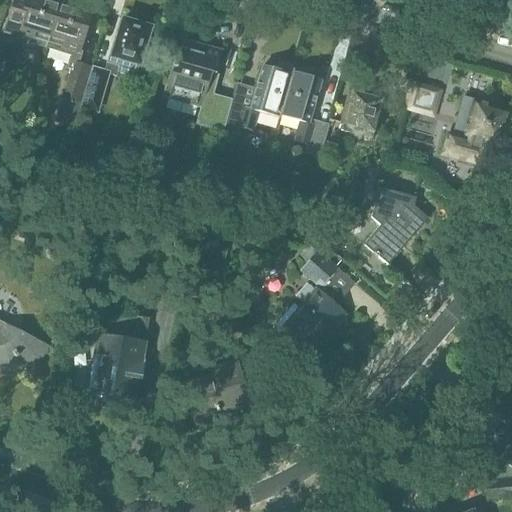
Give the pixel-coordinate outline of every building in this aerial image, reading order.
[(15,37),(16,35),(30,40),(28,45),(44,50),(58,3),(46,0),(12,0),(3,33),(15,37)] [(58,3),(44,50),(70,58),(66,69),(71,70),(63,99),(79,104),(90,68),(78,65),(81,52),(78,51),(89,13),(58,3)] [(106,64),(104,70),(91,67),(80,109),(99,114),(109,75),(117,77),(118,74),(134,78),(138,65),(144,67),(149,49),(143,48),(148,29),(121,21),(115,44),(112,43),(105,64),(106,64)] [(222,130),(230,103),(230,102),(204,95),(210,74),(214,75),(220,52),(182,41),(175,64),(171,63),(162,97),(200,108),(196,122),(222,130)] [(13,47),(0,42),(0,81),(2,82),(13,47)] [(230,104),(230,103),(222,130),(237,134),(239,128),(252,132),(257,113),(278,118),(278,116),(290,74),(261,66),(249,109),(230,104)] [(290,72),(290,74),(278,116),(298,122),(293,141),(307,145),(304,154),(320,159),(329,125),(308,119),(319,81),(290,72)] [(438,93),(413,86),(406,110),(418,113),(422,99),(435,103),(438,93)] [(361,139),(362,137),(372,139),(381,102),(350,94),(340,131),(350,134),(350,137),(351,140),(359,141),(361,139)] [(72,128),(73,125),(79,104),(63,99),(56,123),(72,128)] [(487,148),(488,144),(499,147),(503,135),(505,136),(507,134),(509,129),(507,127),(505,126),(509,114),(482,107),(483,104),(463,99),(452,138),(448,137),(443,155),(482,166),(487,148)] [(386,266),(416,229),(425,218),(423,216),(411,207),(413,198),(377,188),(369,218),(379,227),(363,247),(372,255),(371,256),(376,260),(377,259),(386,266)] [(321,223),(334,226),(340,200),(327,197),(321,223)] [(209,241),(204,255),(221,261),(226,247),(209,241)] [(318,290),(336,269),(316,251),(314,253),(307,246),(297,258),(304,264),(297,272),(318,290)] [(331,329),(344,315),(316,290),(299,310),(293,304),(273,327),(272,328),(304,355),(329,327),(331,329)] [(89,390),(86,406),(110,410),(112,395),(135,399),(138,381),(140,370),(143,371),(145,361),(142,360),(149,319),(119,314),(114,338),(98,335),(95,356),(111,359),(107,381),(97,379),(97,376),(94,391),(89,390)] [(235,342),(242,334),(226,320),(219,328),(235,342)] [(0,325),(0,376),(10,374),(20,368),(23,372),(36,361),(45,348),(0,325)] [(239,379),(235,365),(211,372),(213,378),(183,386),(195,428),(220,420),(218,414),(255,403),(248,376),(239,379)] [(511,445),(500,461),(511,470),(511,445)] [(511,483),(510,483),(508,482),(485,484),(486,501),(510,500),(510,499),(511,498),(511,483)]
